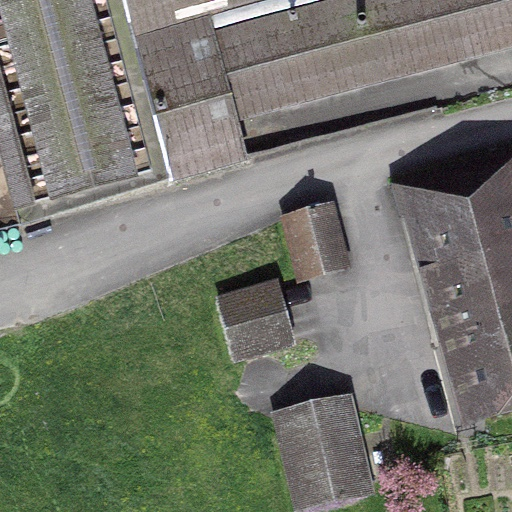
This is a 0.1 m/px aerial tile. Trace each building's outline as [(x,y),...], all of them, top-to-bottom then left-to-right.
[(72,0),(2,0),(55,201),(120,185),(72,0)] [(125,0),(143,70),(213,52),(201,5),(221,0),(125,0)] [(511,0),(417,0),(213,52),(143,70),(171,176),(237,159),(227,123),(511,50),(511,0)] [(511,202),(505,178),(409,205),(474,436),(511,425),(511,202)] [(322,217),(285,225),(300,287),(336,278),(322,217)] [(272,300),(219,315),(230,357),(284,343),(272,300)] [(334,411),(284,423),(304,511),(354,501),(334,411)]
